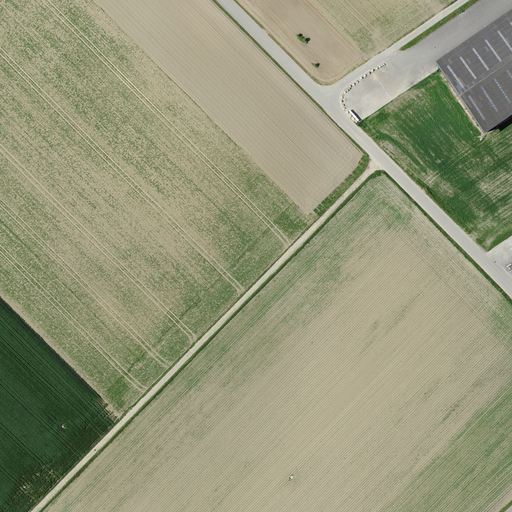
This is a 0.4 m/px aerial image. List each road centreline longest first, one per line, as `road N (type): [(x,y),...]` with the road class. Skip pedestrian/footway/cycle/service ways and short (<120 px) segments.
road 1 (track): [(35,511),(381,158)]
road 2 (unclassified): [(223,0),(511,291)]
road 3 (track): [(323,100),(469,0)]
